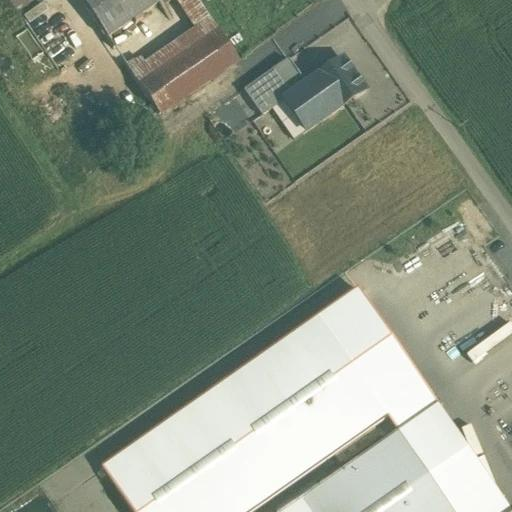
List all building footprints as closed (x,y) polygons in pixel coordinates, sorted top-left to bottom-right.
[(33,2),(31,0),(6,0),(17,14),(33,2)] [(77,0),(105,40),(132,22),(134,25),(141,21),(139,17),(163,0),(166,4),(171,0),(77,0)] [(208,22),(194,0),(174,0),(195,30),(208,22)] [(195,30),(129,76),(158,118),(237,63),(208,22),(195,30)] [(245,92),(263,117),(284,103),(297,93),(306,88),(288,62),(245,92)] [(342,62),(313,82),(334,112),(363,91),(342,62)] [(334,112),(313,82),(306,88),(297,93),(318,123),(334,112)] [(318,123),(297,93),(284,103),(306,132),(318,123)] [(99,466),(132,511),(247,511),(382,414),(400,436),(439,408),(348,286),(99,466)] [(472,361),(511,337),(511,332),(498,310),(457,335),(472,361)] [(511,511),(439,408),(400,436),(452,511),(511,511)] [(452,511),(400,436),(299,504),(304,511),(452,511)]
